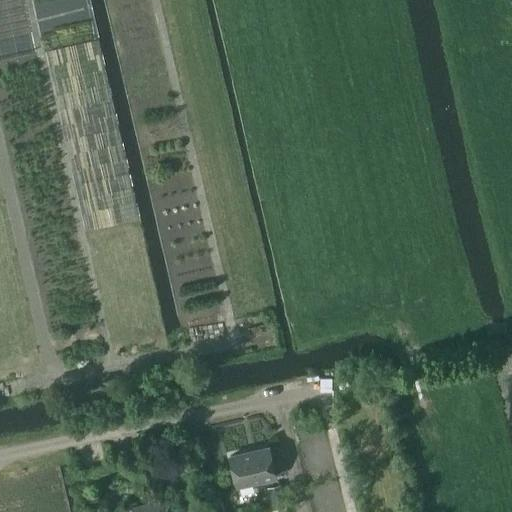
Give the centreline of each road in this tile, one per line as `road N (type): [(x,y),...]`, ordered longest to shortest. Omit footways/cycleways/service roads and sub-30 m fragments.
road 1 (unclassified): [(0,458),(279,401)]
road 2 (track): [(353,511),(325,390),(279,401)]
